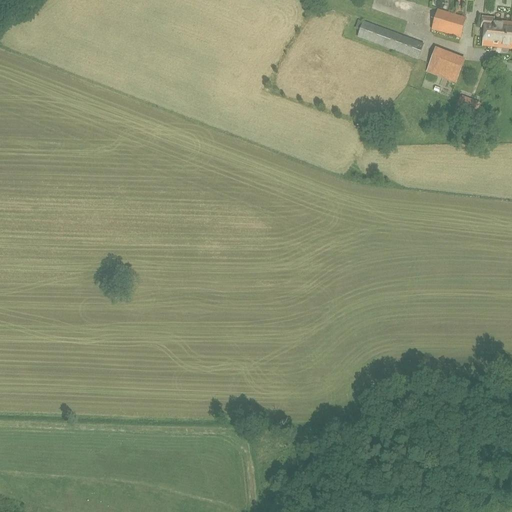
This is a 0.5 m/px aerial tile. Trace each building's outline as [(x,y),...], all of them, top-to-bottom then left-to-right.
[(467,19),(438,10),(432,30),(461,39),(467,19)] [(511,24),(494,22),(494,18),(483,17),(482,27),(485,28),(483,45),(511,48),(511,24)] [(424,45),(363,22),(357,37),(418,60),(424,45)] [(435,47),(426,73),(456,84),(466,58),(435,47)] [(465,108),(468,99),(461,96),(457,105),(465,108)] [(479,102),(473,101),(470,110),(475,112),(479,102)]
